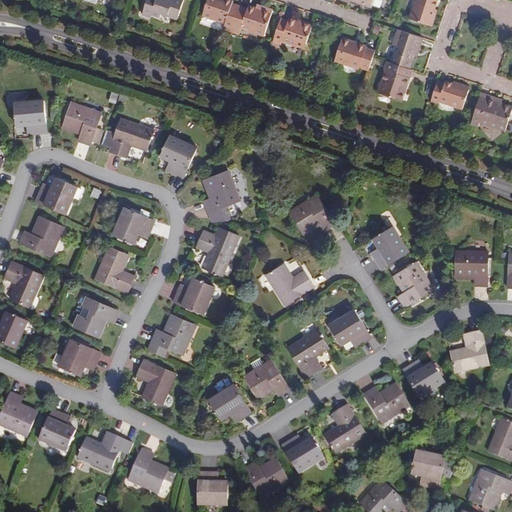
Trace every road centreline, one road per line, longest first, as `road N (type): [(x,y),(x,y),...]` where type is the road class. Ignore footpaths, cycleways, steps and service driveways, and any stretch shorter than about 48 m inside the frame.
road 1 (residential): [(0,231),(33,156),(162,196),(173,208),(166,261),(98,405)]
road 2 (residential): [(127,67),(508,194)]
road 3 (residential): [(510,185),(134,58)]
road 4 (residential): [(399,343),(240,444),(186,445),(98,405)]
road 5 (residential): [(134,58),(0,17)]
road 6 (residential): [(0,30),(127,67)]
road 7 (residential): [(511,312),(450,317),(399,343)]
